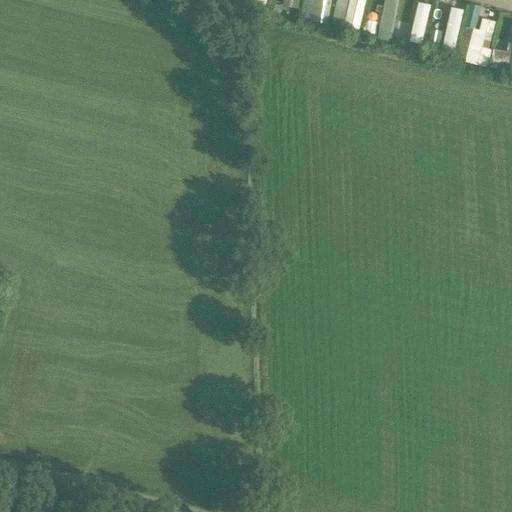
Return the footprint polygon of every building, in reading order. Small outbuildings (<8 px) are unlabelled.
[(285,0),(285,7),(301,9),(302,0),(285,0)] [(307,0),(305,20),(330,22),(331,0),(307,0)] [(359,29),(366,0),(336,0),(331,22),(359,29)] [(382,0),(380,34),(395,35),(396,0),(382,0)] [(415,0),(413,12),(404,11),(399,40),(424,45),(431,0),(415,0)] [(480,17),(482,5),(470,2),(456,57),(485,64),(495,21),(480,17)] [(454,54),(465,8),(452,5),(441,51),(454,54)] [(172,377),(177,344),(109,333),(104,366),(172,377)] [(85,427),(126,435),(135,388),(94,380),(85,427)]
